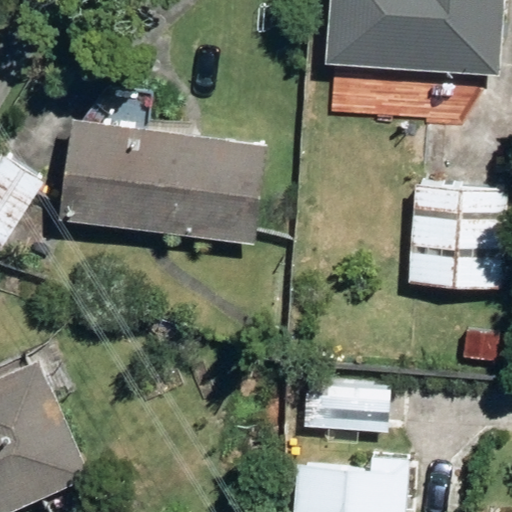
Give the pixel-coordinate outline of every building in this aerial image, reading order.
[(334,0),(330,55),(504,69),(509,0),(334,0)] [(68,209),(263,235),(276,135),(82,108),(68,209)] [(497,171),(511,172),(511,139),(499,138),(497,171)] [(0,240),(8,245),(52,172),(9,147),(0,161),(0,240)] [(415,278),(508,282),(511,200),(511,181),(420,177),(415,278)] [(466,352),(498,354),(500,326),(468,324),(466,352)] [(0,511),(96,472),(44,354),(0,372),(0,511)] [(320,421),(392,425),(394,382),(322,377),(320,421)] [(380,448),(379,461),(308,455),(303,511),(412,511),(417,451),(380,448)]
